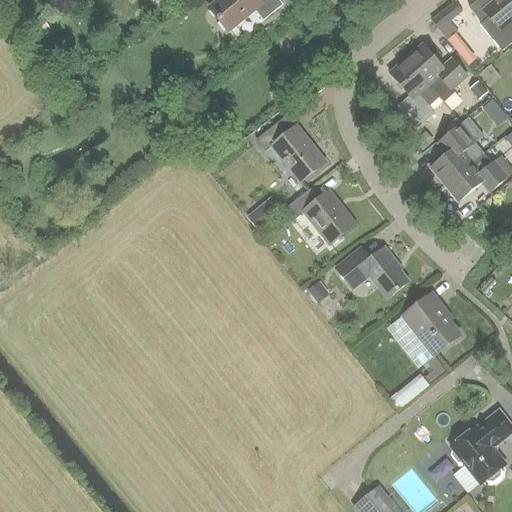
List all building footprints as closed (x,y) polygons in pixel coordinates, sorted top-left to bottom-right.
[(222,0),(210,10),(229,33),(254,13),(262,24),(283,7),(276,0),(222,0)] [(501,54),(511,45),(511,0),(480,0),(468,10),(481,26),(479,28),(501,54)] [(432,21),(439,31),(449,23),(462,13),(455,3),(432,21)] [(41,19),(30,28),(38,38),(49,29),(41,19)] [(439,31),(447,41),(458,33),(449,23),(439,31)] [(113,54),(106,45),(95,55),(102,64),(113,54)] [(440,99),(440,100),(444,104),(455,95),(452,92),(468,79),(452,61),(443,69),(423,46),(406,60),(440,99)] [(430,87),(406,60),(389,75),(409,98),(398,108),(416,130),(435,114),(428,107),(438,99),(439,100),(440,100),(440,99),(430,87)] [(64,85),(77,74),(68,64),(55,74),(54,75),(62,86),(64,85)] [(178,96),(164,81),(145,99),(159,114),(178,96)] [(489,94),(479,82),(469,90),(479,102),(489,94)] [(482,109),(489,118),(500,109),(493,101),(482,109)] [(325,165),(288,119),(257,143),(266,154),(272,149),(300,185),(325,165)] [(444,187),(482,157),(473,146),(482,138),(468,121),(436,147),(445,157),(429,170),(444,187)] [(452,122),(446,127),(450,132),(456,127),(452,122)] [(434,141),(426,132),(414,142),(423,152),(434,141)] [(482,157),(444,187),(457,204),(481,186),(488,195),(507,180),(502,174),(508,169),(500,159),(490,167),(482,157)] [(305,215),(330,247),(355,228),(329,196),(320,203),(311,191),(310,192),(300,200),(285,212),(294,223),(305,215)] [(271,200),(260,209),(269,220),(280,211),(271,200)] [(366,272),(387,298),(408,281),(399,269),(401,268),(384,247),(366,262),(357,251),(335,268),(349,286),(366,272)] [(330,295),(319,282),(307,292),(317,305),(330,295)] [(403,319),(434,358),(461,337),(450,323),(448,324),(439,313),(443,309),(432,296),(403,319)] [(415,369),(429,382),(440,370),(426,358),(415,369)] [(428,386),(419,375),(387,401),(396,412),(428,386)] [(477,427),(451,448),(453,451),(452,456),(458,464),(463,464),(464,465),(466,463),(467,465),(453,476),(467,494),(481,482),(482,484),(487,481),(489,482),(494,483),(501,477),(502,472),(500,470),(505,467),(494,453),(495,445),(500,442),(501,443),(511,434),(511,426),(500,411),(478,428),(477,427)] [(399,511),(379,488),(354,508),(357,511),(399,511)]
